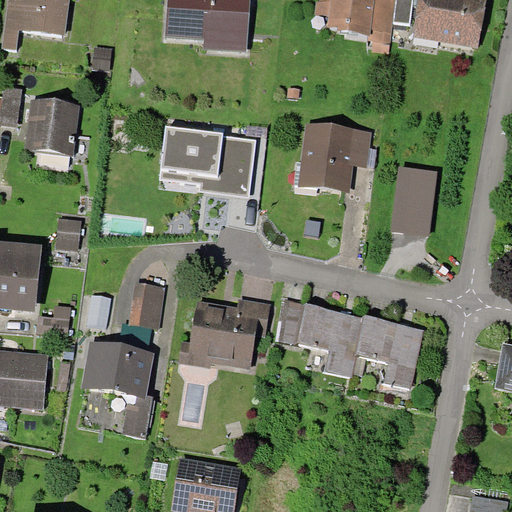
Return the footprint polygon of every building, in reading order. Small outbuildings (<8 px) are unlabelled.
[(60,41),(64,0),(8,0),(7,12),(8,12),(6,31),(5,31),(2,53),(14,55),(17,34),(60,41)] [(215,0),(167,0),(165,40),(204,43),(205,38),(216,39),(215,53),(242,55),(246,2),(215,0)] [(391,0),(320,0),(320,6),(330,8),(327,32),(346,34),(345,39),(365,41),(365,44),(387,47),(393,0),(391,0)] [(411,0),(394,0),(391,27),(408,29),(411,0)] [(473,48),(481,4),(458,0),(421,0),(415,38),(473,48)] [(92,72),(105,73),(107,56),(94,54),(92,72)] [(25,114),(24,124),(29,124),(26,151),(40,152),(38,167),(66,171),(69,149),(71,149),(72,144),(70,144),(74,111),(32,106),(30,115),(25,114)] [(347,163),(362,165),(366,137),(349,135),(348,140),(307,135),(303,168),(295,167),(293,190),(315,193),(316,189),(344,193),(347,163)] [(102,220),(162,227),(165,197),(105,190),(102,220)] [(55,246),(75,248),(77,228),(57,226),(55,246)] [(0,311),(28,314),(33,265),(0,261),(0,311)] [(132,330),(152,333),(158,293),(138,290),(132,330)] [(348,381),(352,361),(360,322),(357,321),(357,322),(280,306),(273,345),(328,356),(323,376),(348,381)] [(262,339),(267,312),(237,307),(235,319),(195,313),(189,351),(180,350),(178,365),(207,370),(208,363),(247,369),(252,337),(262,339)] [(35,337),(64,341),(66,326),(37,322),(35,337)] [(407,393),(420,335),(360,322),(352,361),(387,368),(382,388),(407,393)] [(143,443),(150,404),(140,402),(147,362),(90,351),(76,431),(143,443)] [(511,353),(502,351),(495,392),(511,395),(511,353)] [(45,363),(0,358),(0,402),(5,403),(5,409),(41,412),(45,363)] [(172,511),(229,511),(235,477),(180,468),(172,511)] [(503,511),(505,506),(471,500),(468,511),(503,511)]
